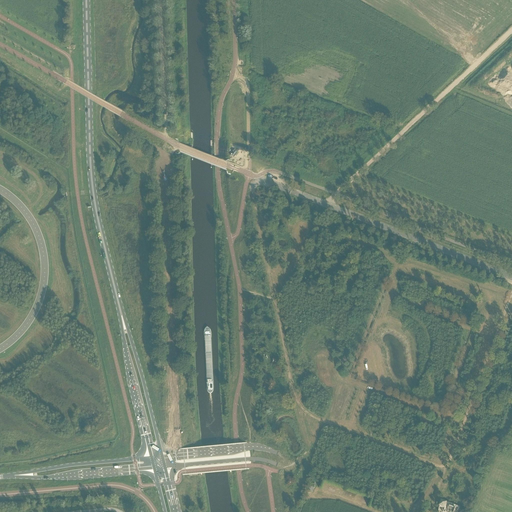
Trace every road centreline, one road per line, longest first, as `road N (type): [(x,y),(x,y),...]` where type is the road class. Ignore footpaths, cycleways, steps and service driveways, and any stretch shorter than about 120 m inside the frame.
road 1 (track): [(248,174),(291,387),(305,411),(324,422),(445,468),(511,291)]
road 2 (secondary): [(121,318),(91,179),(86,0)]
road 3 (unclassified): [(511,277),(254,176)]
road 4 (track): [(256,217),(298,218),(509,298)]
road 5 (track): [(328,205),(511,30)]
road 6 (unclassified): [(0,495),(116,485),(154,511)]
road 7 (secondary): [(162,457),(121,318)]
road 8 (secondary): [(121,318),(151,458)]
road 9 (tertiary): [(24,475),(153,468)]
road 10 (tertiary): [(151,458),(24,475)]
